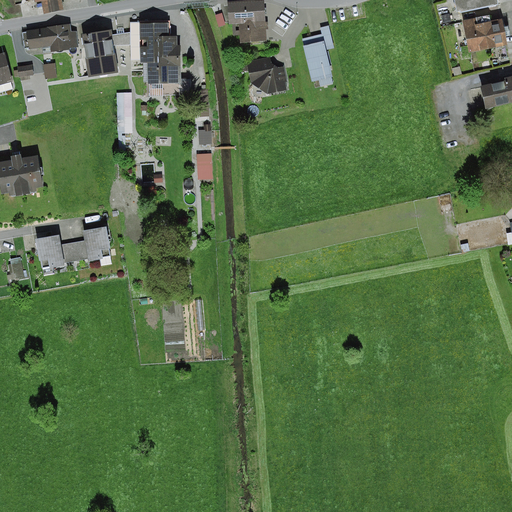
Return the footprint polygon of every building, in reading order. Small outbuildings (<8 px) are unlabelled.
[(42,0),(43,1),(47,1),(49,13),(69,8),(66,0),(42,0)] [(454,0),(457,14),(498,5),(496,0),(454,0)] [(269,2),(233,3),(234,24),(246,24),(247,43),(271,42),(269,2)] [(222,14),(216,15),(219,27),(225,25),(222,14)] [(449,14),(442,16),(443,24),(451,22),(449,14)] [(476,18),(462,21),(469,53),(508,46),(502,18),(491,21),(490,15),(476,17),(476,18)] [(172,22),(145,23),(146,83),(188,82),(187,38),(173,38),(172,22)] [(71,25),(24,31),(27,52),(73,46),(71,25)] [(323,35),(306,40),(317,82),(339,76),(332,51),(339,50),(332,27),(322,30),(323,35)] [(87,33),(94,75),(124,71),(118,29),(87,33)] [(7,52),(0,53),(0,84),(15,81),(7,52)] [(284,57),(252,62),(257,96),(289,92),(284,57)] [(55,63),(43,64),(45,79),(56,78),(55,63)] [(32,65),(18,67),(21,81),(30,79),(30,76),(34,75),(32,65)] [(460,67),(453,68),(454,76),(462,74),(460,67)] [(505,81),(480,86),(485,109),(511,103),(511,77),(504,78),(505,81)] [(135,133),(133,90),(118,91),(119,133),(135,133)] [(213,142),(213,129),(200,129),(200,142),(213,142)] [(215,154),(199,154),(199,180),(215,180),(215,154)] [(38,156),(0,162),(0,187),(1,195),(43,188),(38,156)] [(65,236),(42,240),(46,268),(118,257),(114,227),(88,231),(89,240),(66,244),(65,236)] [(469,243),(460,244),(461,250),(463,250),(464,252),(470,251),(469,243)] [(22,255),(11,258),(16,278),(27,276),(22,255)]
